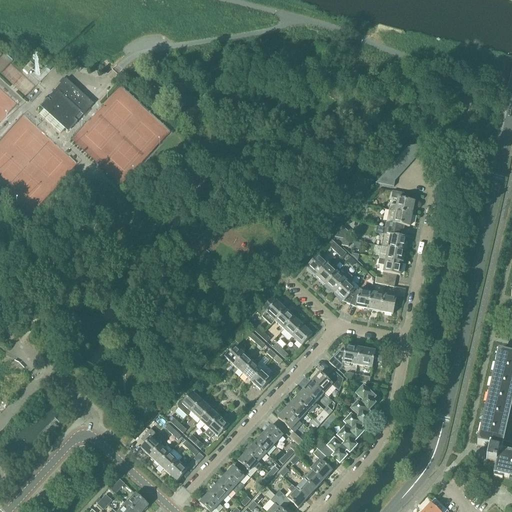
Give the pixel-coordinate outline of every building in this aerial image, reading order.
[(30,63),(23,70),(28,75),(35,67),(30,63)] [(93,105),(88,100),(66,79),(49,97),(52,100),(45,107),(67,127),(80,113),(83,116),(93,105)] [(425,145),(416,143),(410,149),(416,158),(423,159),(425,145)] [(416,158),(410,149),(404,155),(412,163),(416,158)] [(412,163),(404,155),(399,160),(407,168),(412,163)] [(407,168),(399,160),(394,165),(403,172),(407,168)] [(403,172),(394,165),(390,169),(399,177),(403,172)] [(399,177),(390,169),(386,173),(395,182),(395,181),(399,177)] [(395,182),(386,173),(376,183),(394,187),(395,182)] [(390,205),(389,210),(395,211),(412,215),(414,202),(405,201),(406,195),(393,193),(392,199),(397,200),(396,206),(390,205)] [(387,229),(399,232),(402,232),(403,226),(409,227),(412,215),(395,211),(389,210),(386,229),(387,229)] [(347,227),(351,231),(356,226),(352,222),(347,227)] [(387,229),(386,229),(377,227),(375,234),(384,236),(382,247),(405,252),(407,239),(401,238),(402,232),(399,232),(387,229)] [(332,241),(328,246),(337,254),(341,250),(332,241)] [(380,259),(403,264),(405,252),(382,247),(380,259)] [(346,254),(341,250),(337,254),(342,259),(346,254)] [(319,256),(307,269),(316,277),(328,264),(319,256)] [(347,263),(352,268),(356,263),(351,258),(347,263)] [(378,266),(385,267),(382,279),(384,280),(395,282),(396,276),(400,276),(403,264),(385,260),(380,259),(379,259),(378,266)] [(325,286),(337,273),(328,264),(316,277),(325,286)] [(346,272),(342,277),(337,273),(325,286),(334,294),(346,281),(351,276),(346,272)] [(351,276),(346,281),(334,294),(344,303),(344,302),(350,305),(356,291),(356,290),(351,285),(352,284),(353,279),(351,276)] [(384,280),(383,286),(394,288),(395,282),(384,280)] [(356,291),(350,305),(356,307),(356,308),(368,310),(371,294),(359,291),(356,291)] [(380,313),(383,296),(371,294),(368,310),(380,313)] [(383,296),(380,313),(393,315),(396,299),(383,296)] [(271,326),(275,322),(286,311),(287,310),(285,309),(284,310),(274,300),(263,311),(267,314),(263,318),(271,326)] [(295,319),(286,311),(275,322),(284,330),(295,319)] [(293,338),(304,327),(295,319),(284,330),(293,338)] [(304,327),(293,338),(302,347),(312,335),(304,327)] [(258,328),(255,331),(261,337),(265,334),(258,328)] [(253,334),(250,337),(256,343),(259,339),(253,334)] [(268,343),(271,339),(265,334),(261,337),(268,343)] [(263,349),(266,345),(259,339),(256,343),(263,349)] [(273,348),(279,354),(282,350),(276,345),(273,348)] [(234,367),(245,355),(236,347),(225,359),(234,367)] [(339,372),(344,367),(351,367),(352,366),(357,367),(360,350),(346,347),(345,353),(340,353),(334,359),(334,358),(329,363),(339,372)] [(268,354),(274,359),(277,356),(271,350),(268,354)] [(288,356),(282,350),(279,354),(285,359),(288,356)] [(375,354),(375,353),(360,350),(357,367),(372,370),(373,362),(382,364),(384,355),(375,354)] [(498,353),(477,445),(489,448),(487,460),(496,462),(493,475),(511,479),(511,446),(504,444),(504,443),(501,442),(511,391),(511,356),(509,356),(507,355),(498,353)] [(243,375),(254,364),(245,355),(234,367),(243,375)] [(280,365),(283,362),(277,356),(274,359),(280,365)] [(254,364),(243,375),(252,383),(266,368),(261,363),(257,367),(254,364)] [(266,368),(252,383),(261,392),(272,380),(268,377),(271,373),(266,368)] [(333,371),(329,375),(325,379),(319,374),(311,383),(324,395),(336,382),(341,387),(343,381),(333,371)] [(369,385),(370,379),(356,376),(355,382),(369,385)] [(324,395),(311,383),(303,392),(316,404),(324,395)] [(357,401),(359,403),(369,412),(375,405),(372,402),(379,395),(374,390),(370,389),(367,392),(363,388),(357,396),(360,398),(357,401)] [(316,404),(303,392),(294,402),(307,413),(316,404)] [(178,405),(178,408),(187,417),(202,401),(193,393),(186,400),(183,400),(179,401),(178,405)] [(189,418),(193,414),(200,421),(210,409),(202,401),(187,417),(189,418)] [(286,410),(299,422),(307,413),(294,402),(286,410)] [(352,416),(364,427),(370,420),(368,417),(371,414),(368,412),(369,412),(359,403),(352,411),(355,413),(352,416)] [(333,413),(328,408),(324,412),(330,417),(333,413)] [(209,429),(220,417),(210,409),(200,421),(209,429)] [(299,422),(286,410),(278,419),(291,431),(299,422)] [(316,420),(321,426),(330,417),(324,412),(316,420)] [(345,430),(356,440),(363,433),(360,430),(364,427),(352,416),(345,424),(347,427),(345,430)] [(210,439),(215,434),(218,437),(229,426),(220,417),(209,429),(205,434),(210,439)] [(174,419),(171,423),(177,428),(180,425),(174,419)] [(318,430),(321,426),(316,421),(312,425),(318,430)] [(168,425),(165,429),(171,435),(174,431),(168,425)] [(183,433),(186,430),(180,425),(177,428),(183,433)] [(263,436),(275,446),(283,437),(271,427),(263,436)] [(150,430),(140,440),(145,444),(140,449),(149,458),(164,442),(160,439),(156,443),(152,439),(155,434),(150,430)] [(345,430),(335,440),(338,443),(347,450),(350,453),(357,446),(354,443),(356,440),(345,430)] [(177,440),(180,436),(174,431),(171,435),(177,440)] [(301,448),(304,444),(294,434),(290,438),(301,448)] [(192,435),(189,439),(195,445),(198,441),(192,435)] [(255,444),(267,455),(275,446),(263,436),(255,444)] [(329,460),(332,456),(340,464),(347,457),(344,454),(347,450),(338,443),(335,440),(329,447),(322,446),(313,438),(310,442),(318,450),(329,460)] [(201,450),(204,446),(198,441),(195,445),(201,450)] [(158,466),(169,454),(164,450),(168,446),(164,442),(149,458),(158,466)] [(186,442),(183,445),(189,451),(193,447),(186,442)] [(247,453),(259,464),(267,455),(255,444),(247,453)] [(195,456),(199,452),(193,447),(189,451),(195,456)] [(295,454),(291,450),(285,456),(289,460),(295,454)] [(310,468),(313,471),(324,481),(333,472),(325,465),(329,460),(318,450),(314,454),(319,459),(310,468)] [(262,467),(259,464),(247,453),(239,462),(251,472),(255,468),(258,471),(262,467)] [(169,454),(158,466),(168,474),(178,463),(169,454)] [(280,462),(284,466),(289,460),(285,456),(280,462)] [(290,463),(294,466),(300,460),(296,456),(290,463)] [(178,463),(168,474),(176,482),(187,471),(178,463)] [(224,477),(240,491),(241,491),(245,487),(240,482),(245,478),(233,467),(224,477)] [(278,471),(274,468),(269,473),(273,477),(278,471)] [(283,478),(288,472),(285,469),(279,475),(283,478)] [(304,480),(315,490),(324,481),(313,471),(304,480)] [(263,480),(267,483),(273,477),(269,473),(263,480)] [(216,485),(228,496),(233,491),(237,495),(240,491),(224,477),(216,485)] [(315,490),(304,480),(296,489),(307,499),(315,490)] [(116,495),(124,485),(119,481),(111,490),(116,495)] [(228,496),(216,485),(208,494),(220,505),(228,496)] [(275,496),(287,506),(291,501),(299,508),(307,499),(296,489),(288,498),(280,491),(275,496)] [(209,511),(213,511),(219,506),(220,505),(208,494),(200,503),(209,511)] [(126,504),(134,511),(142,511),(148,507),(135,495),(126,504)] [(101,501),(108,507),(112,502),(106,496),(101,501)] [(267,511),(283,511),(282,511),(287,506),(275,496),(271,500),(275,504),(267,511)] [(245,508),(250,502),(247,498),(241,504),(245,508)] [(108,507),(101,501),(97,505),(104,511),(108,507)] [(447,511),(436,501),(432,506),(430,505),(423,511),(447,511)] [(251,511),(257,506),(253,503),(248,508),(251,511)]
